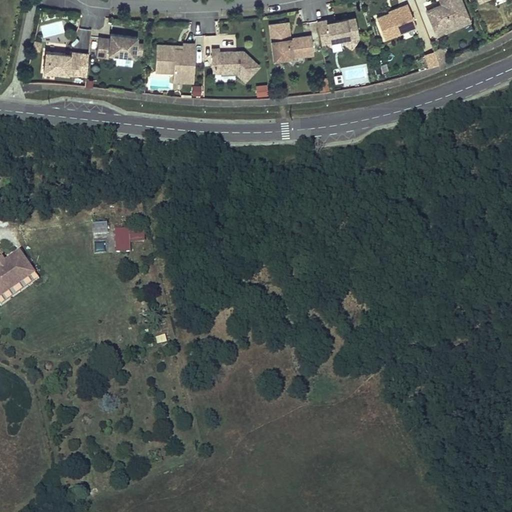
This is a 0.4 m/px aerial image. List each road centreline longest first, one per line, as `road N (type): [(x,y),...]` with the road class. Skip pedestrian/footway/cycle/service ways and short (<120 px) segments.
road 1 (tertiary): [(0,108),(199,132),(285,130),(356,122),(511,67)]
road 2 (residential): [(248,0),(90,0)]
